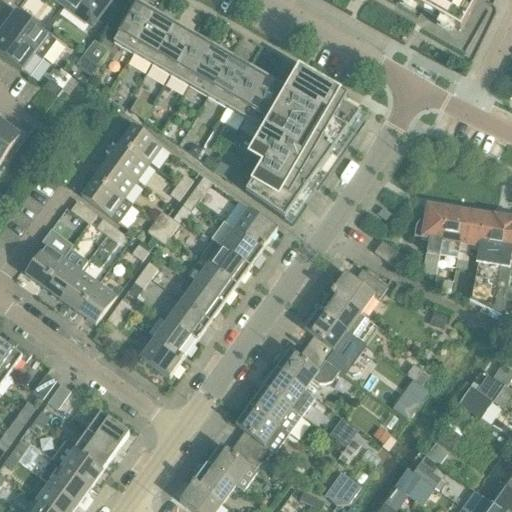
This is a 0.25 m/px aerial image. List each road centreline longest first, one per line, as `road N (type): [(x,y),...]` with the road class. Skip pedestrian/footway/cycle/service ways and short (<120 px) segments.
road 1 (residential): [(183,428),(420,96)]
road 2 (residential): [(0,297),(183,428)]
road 3 (residential): [(420,96),(261,0)]
